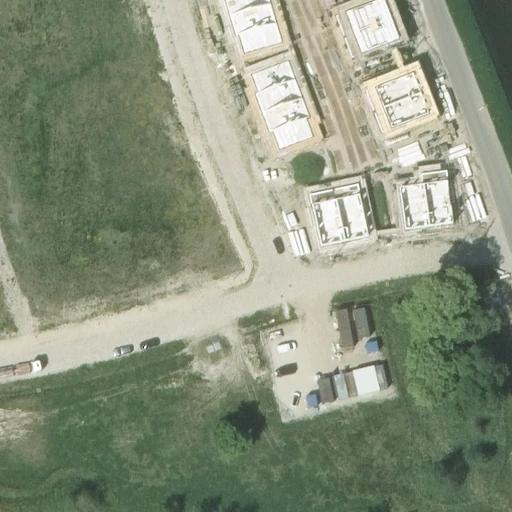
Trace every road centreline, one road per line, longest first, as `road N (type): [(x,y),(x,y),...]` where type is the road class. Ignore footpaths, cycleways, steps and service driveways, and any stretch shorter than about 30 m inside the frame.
road 1 (residential): [(172,0),(196,91),(271,295)]
road 2 (residential): [(0,369),(104,347),(271,295)]
road 3 (residential): [(426,0),(475,120),(511,243)]
road 4 (residential): [(271,295),(511,254)]
